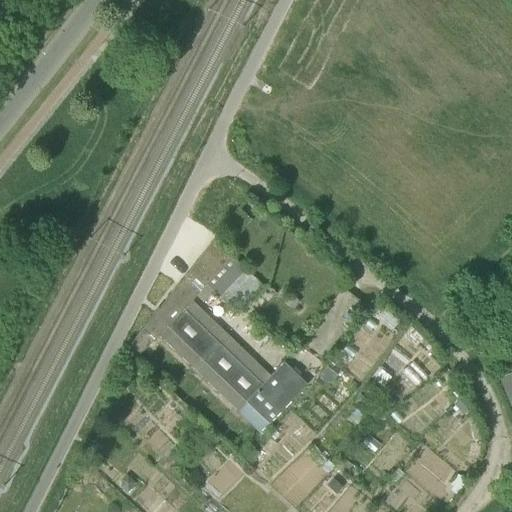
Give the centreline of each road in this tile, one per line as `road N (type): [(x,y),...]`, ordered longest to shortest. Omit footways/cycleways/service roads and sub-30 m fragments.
road 1 (unclassified): [(467,511),(497,458),(493,414),(470,375),(425,324),(211,151),(31,511)]
road 2 (secondary): [(0,114),(87,0)]
